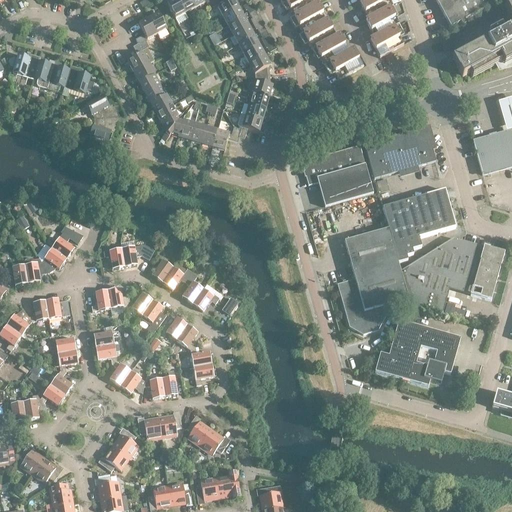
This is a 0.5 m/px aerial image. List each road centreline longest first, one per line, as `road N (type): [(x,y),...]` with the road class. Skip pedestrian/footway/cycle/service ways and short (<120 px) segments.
road 1 (unclassified): [(285,179),(345,386),(355,392),(473,421),(511,303)]
road 2 (residential): [(285,179),(254,185),(156,158),(85,24)]
road 3 (residential): [(209,400),(222,384),(216,334),(138,275),(74,286)]
road 4 (unclassified): [(511,236),(473,226),(439,106)]
road 5 (residential): [(236,511),(248,497),(240,438),(211,414),(209,400)]
